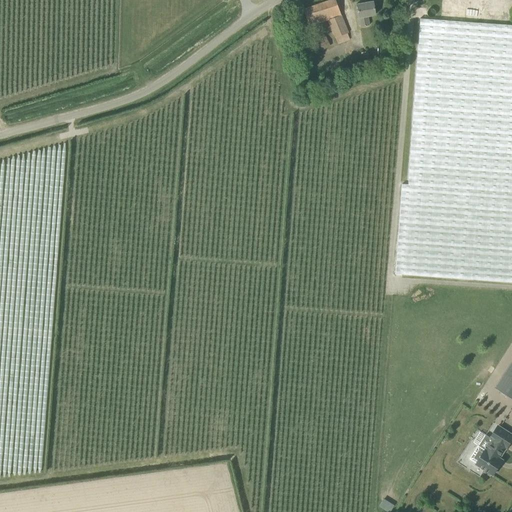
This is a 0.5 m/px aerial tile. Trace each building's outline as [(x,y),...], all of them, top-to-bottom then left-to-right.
[(349,41),(338,8),(335,0),(329,0),(303,9),(307,18),(309,27),(327,21),(334,38),(335,38),(337,45),(349,41)] [(360,27),(370,25),(368,17),(375,15),(372,1),(356,4),(360,27)] [(511,25),(441,20),(420,18),(408,185),(402,184),(395,274),(511,282),(511,25)] [(309,56),(331,46),(325,35),(303,45),(309,56)] [(511,355),(493,388),(511,398),(511,355)] [(479,465),(496,476),(505,460),(502,458),(508,448),(508,449),(511,442),(511,433),(499,426),(491,439),(494,440),(488,450),(487,451),(480,447),(472,460),(479,465)] [(384,498),(379,506),(390,511),(391,511),(395,504),(384,498)]
